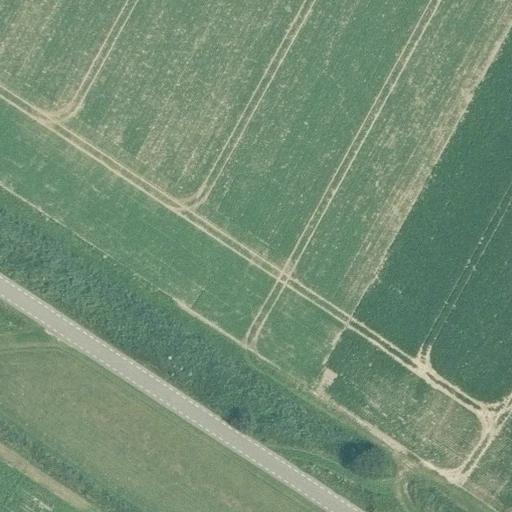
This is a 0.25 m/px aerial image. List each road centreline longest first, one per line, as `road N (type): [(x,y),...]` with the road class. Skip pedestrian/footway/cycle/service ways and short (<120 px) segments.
road 1 (tertiary): [(345,511),(0,288)]
road 2 (track): [(413,511),(397,486),(401,454),(390,436),(308,389)]
